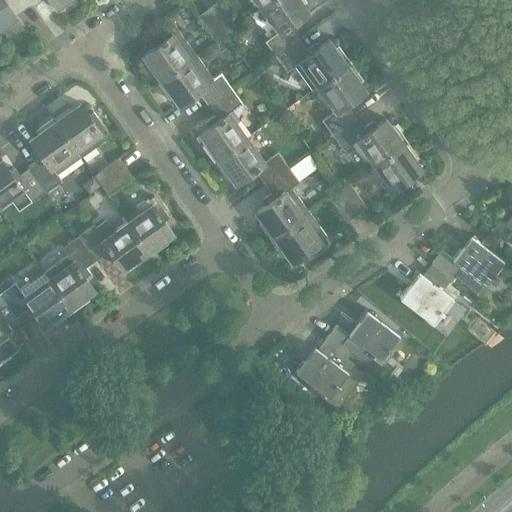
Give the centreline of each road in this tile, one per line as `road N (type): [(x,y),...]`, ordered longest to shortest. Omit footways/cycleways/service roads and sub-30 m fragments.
road 1 (residential): [(12,511),(276,316)]
road 2 (residential): [(0,405),(222,241)]
road 3 (residential): [(276,316),(475,178)]
road 4 (residential): [(222,241),(83,50)]
road 5 (residential): [(475,178),(370,29)]
